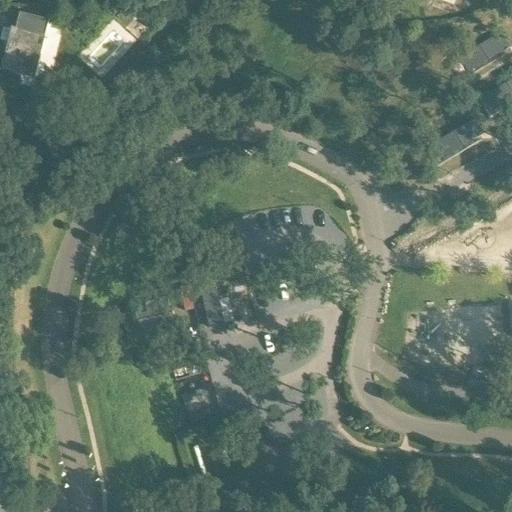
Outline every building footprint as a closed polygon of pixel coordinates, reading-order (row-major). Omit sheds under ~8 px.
[(400,18),(403,7),(386,1),(383,12),(400,18)] [(152,19),(157,19),(160,14),(156,9),(151,10),(149,15),(152,19)] [(34,80),(46,39),(47,39),(50,27),(21,20),(18,31),(11,29),(10,30),(11,30),(1,73),(2,73),(2,72),(34,80)] [(467,74),(509,49),(500,33),(458,58),(467,74)] [(511,80),(485,96),(494,112),(511,101),(511,80)] [(433,145),(442,160),(484,135),(475,119),(433,145)] [(214,250),(204,252),(193,254),(195,265),(199,284),(220,280),(216,262),(214,250)] [(198,289),(208,329),(223,325),(214,286),(198,289)]
